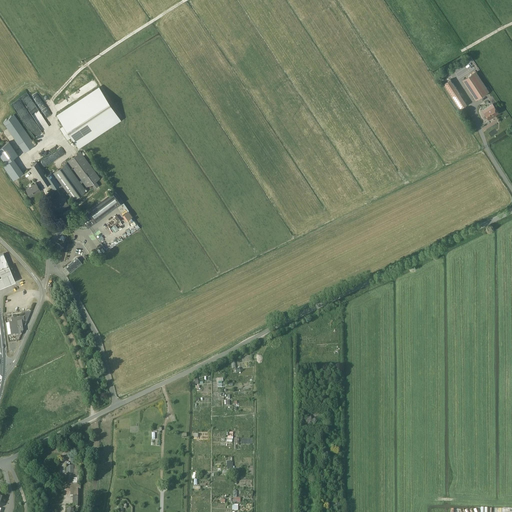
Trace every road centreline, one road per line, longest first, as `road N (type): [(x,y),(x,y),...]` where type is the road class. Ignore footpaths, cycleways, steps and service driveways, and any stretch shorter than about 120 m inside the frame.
road 1 (unclassified): [(116,405),(511,211)]
road 2 (track): [(41,288),(90,391),(90,511)]
road 3 (unclassified): [(116,405),(95,333),(47,265)]
road 4 (unclassified): [(5,461),(116,405)]
